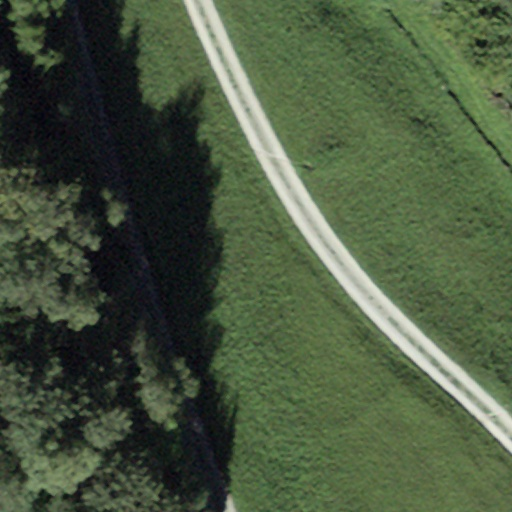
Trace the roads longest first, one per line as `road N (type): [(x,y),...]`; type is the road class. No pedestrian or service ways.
road 1 (track): [(198,0),(247,116),(330,251),(511,437)]
road 2 (track): [(221,511),(129,268),(58,0)]
